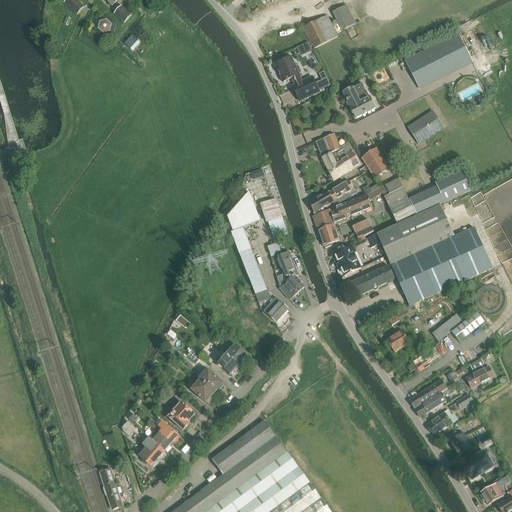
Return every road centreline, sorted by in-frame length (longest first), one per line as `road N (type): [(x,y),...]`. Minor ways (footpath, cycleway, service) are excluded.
road 1 (unclassified): [(336,304),(273,98),(253,54),(210,0)]
road 2 (unclassified): [(142,503),(319,312),(336,304)]
road 3 (unclassified): [(472,511),(336,304)]
